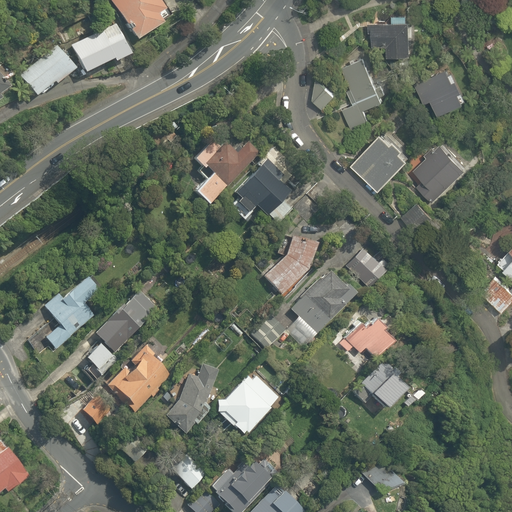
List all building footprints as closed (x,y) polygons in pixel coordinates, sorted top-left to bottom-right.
[(106,0),(131,41),(156,27),(154,23),(169,15),(160,0),(106,0)] [(114,23),(68,45),(81,74),(109,61),(111,64),(129,55),(114,23)] [(409,58),(408,23),(371,24),(371,42),(389,41),(390,58),(409,58)] [(16,73),(33,95),(49,83),(50,85),(72,69),(54,45),(16,73)] [(381,103),(363,58),(341,67),(351,90),(345,92),(351,106),(345,108),(354,130),(370,123),(364,110),(381,103)] [(0,90),(3,89),(0,82),(12,76),(4,63),(0,65),(0,90)] [(446,69),(415,84),(432,120),(464,104),(458,94),(462,92),(456,80),(452,81),(446,69)] [(336,95),(328,87),(314,102),(321,110),(336,95)] [(377,193),(409,159),(400,151),(401,150),(391,141),(389,143),(380,134),(349,167),(377,193)] [(202,207),(257,154),(244,141),(233,152),(222,140),(214,148),(208,141),(190,159),(201,170),(201,169),(207,175),(189,192),(202,207)] [(467,168),(441,141),(410,169),(422,181),(416,187),(430,203),(467,168)] [(283,179),(263,159),(229,194),(242,207),(246,203),(261,217),(287,192),(279,184),(283,179)] [(274,262),(260,277),(280,295),(307,266),(311,244),(277,238),(271,261),(274,262)] [(493,273),(478,291),(503,313),(511,303),(511,245),(497,262),(506,270),(498,278),(493,273)] [(351,257),(342,268),(366,289),(385,267),(364,249),(354,261),(351,257)] [(324,269),(288,308),(316,334),(352,294),(324,269)] [(40,334),(54,348),(89,313),(82,306),(97,292),(82,277),(61,298),(55,292),(39,307),(53,321),(40,334)] [(96,370),(158,307),(138,287),(90,336),(97,343),(83,357),(96,370)] [(268,314),(247,336),(263,351),(284,329),(268,314)] [(383,327),(373,318),(363,330),(357,324),(345,338),(342,336),(335,345),(346,354),(349,349),(356,355),(361,350),(374,360),(392,339),(381,330),(383,327)] [(155,353),(144,342),(101,387),(111,397),(113,394),(125,405),(123,406),(132,415),(170,374),(151,356),(155,353)] [(375,363),(374,365),(350,394),(363,405),(369,398),(376,403),(373,407),(381,413),(391,402),(392,403),(401,392),(399,391),(403,385),(375,363)] [(276,398),(246,371),(220,400),(217,397),(208,407),(238,434),(241,432),(244,434),(276,398)] [(212,379),(185,372),(175,401),(160,418),(181,437),(193,423),(212,379)] [(88,401),(78,412),(95,427),(105,415),(88,401)] [(28,476),(0,438),(0,490),(2,489),(5,494),(28,476)] [(378,454),(357,472),(379,496),(404,483),(378,454)] [(182,456),(167,471),(186,490),(201,475),(182,456)] [(235,473),(232,470),(208,493),(205,489),(185,507),(189,511),(218,511),(221,510),(223,511),(236,511),(268,483),(247,461),(235,473)] [(299,511),(274,486),(248,511),(299,511)]
